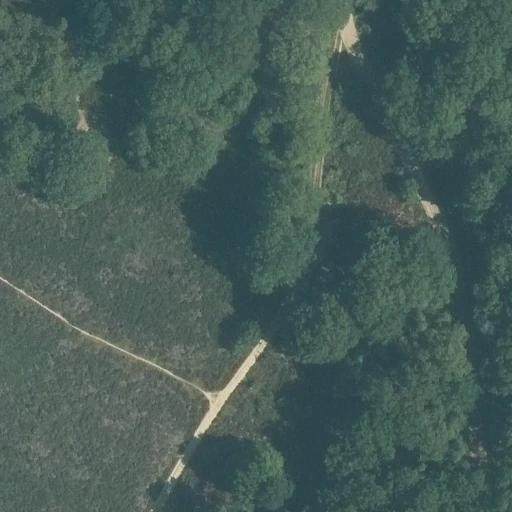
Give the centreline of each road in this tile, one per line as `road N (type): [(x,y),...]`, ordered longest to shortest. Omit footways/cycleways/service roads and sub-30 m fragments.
road 1 (track): [(343,0),(460,287),(487,511)]
road 2 (track): [(219,402),(306,276),(324,105),(346,23)]
road 3 (track): [(155,511),(219,402)]
